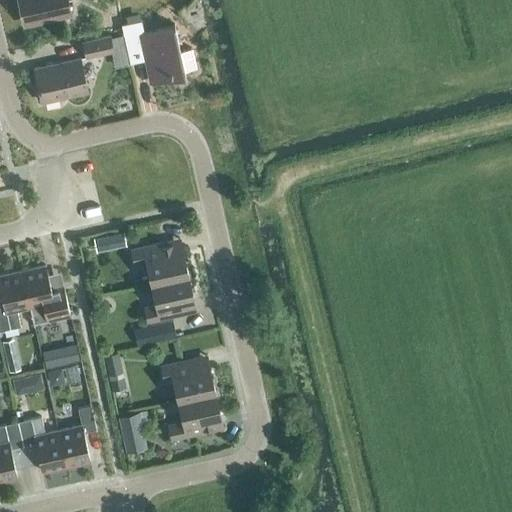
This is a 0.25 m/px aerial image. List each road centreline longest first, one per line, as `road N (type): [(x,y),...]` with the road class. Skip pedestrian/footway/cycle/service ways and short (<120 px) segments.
road 1 (residential): [(44,147),(153,123),(190,139),(259,418),(255,447),(240,463),(122,492)]
road 2 (residential): [(0,236),(60,221),(44,147)]
